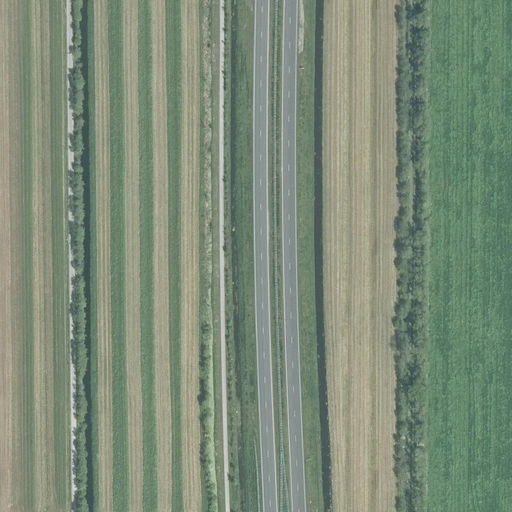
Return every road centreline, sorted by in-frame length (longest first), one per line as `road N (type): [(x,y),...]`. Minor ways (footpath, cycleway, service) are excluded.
road 1 (trunk): [(261,0),(270,511)]
road 2 (trunk): [(298,511),(290,0)]
road 3 (track): [(412,511),(412,0)]
